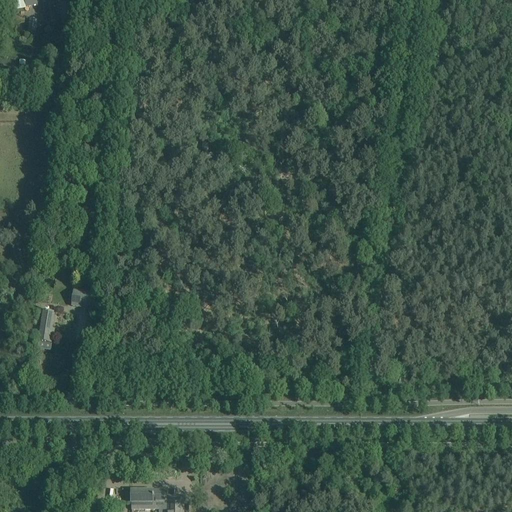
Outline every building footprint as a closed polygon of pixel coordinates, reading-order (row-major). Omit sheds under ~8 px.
[(12,0),(14,9),(26,7),(26,8),(37,6),(36,0),(12,0)] [(42,0),(47,26),(59,23),(54,0),(42,0)] [(28,84),(13,83),(12,93),(27,94),(28,84)] [(29,84),(28,93),(27,97),(27,99),(35,100),(37,84),(29,83),(29,84)] [(97,274),(99,261),(92,260),(90,273),(97,274)] [(83,291),(80,308),(91,310),(94,293),(83,291)] [(52,345),(54,331),(51,330),(54,314),(48,313),(49,312),(46,312),(46,313),(43,312),(40,333),(39,343),(52,345)] [(131,492),(131,504),(132,504),(132,508),(132,511),(159,511),(183,511),(183,499),(181,499),(168,499),(168,500),(166,500),(166,492),(131,492)]
